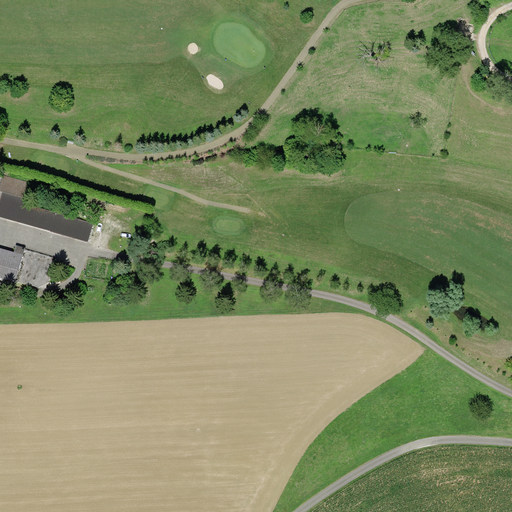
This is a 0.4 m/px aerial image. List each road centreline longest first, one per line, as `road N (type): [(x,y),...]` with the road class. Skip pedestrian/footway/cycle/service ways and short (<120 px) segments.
road 1 (track): [(511,393),(361,305),(61,246)]
road 2 (track): [(70,151),(149,156),(231,136),(264,109),(336,8),(350,0)]
road 3 (unclassified): [(298,511),(394,450),(437,439),(511,441)]
road 4 (track): [(70,151),(206,204),(244,210)]
